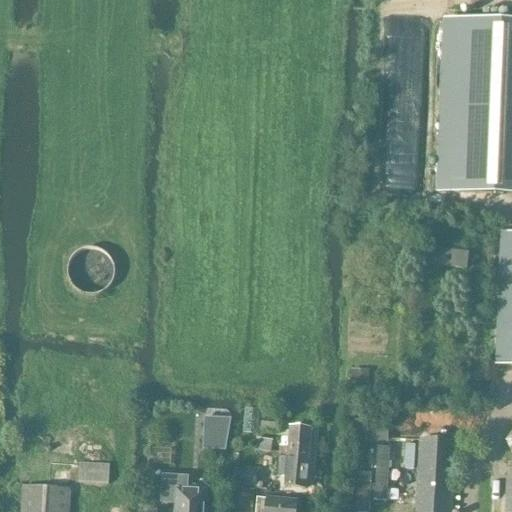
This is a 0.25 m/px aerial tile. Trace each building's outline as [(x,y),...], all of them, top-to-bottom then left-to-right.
[(511,23),(439,22),(431,194),(511,198),(511,23)] [(496,351),(495,367),(496,367),(511,367),(511,235),(501,235),(496,351)] [(469,253),(421,247),(419,264),(467,270),(469,253)] [(115,273),(115,272),(115,267),(114,263),(112,260),(109,256),(106,254),(102,250),(97,249),(93,248),(90,248),(84,250),(80,251),(75,255),(70,262),(68,266),(68,272),(68,276),(69,280),(71,285),(74,289),(77,291),(81,294),(86,296),(90,296),(94,296),(99,295),(103,293),(108,290),(111,286),(113,282),(115,278),(115,273)] [(240,437),(251,438),(253,417),(256,417),(256,413),(254,413),(254,407),(243,406),(240,437)] [(78,463),(110,464),(112,415),(80,414),(78,463)] [(277,431),(277,421),(262,420),(261,430),(277,431)] [(360,421),(361,443),(388,442),(388,421),(360,421)] [(280,447),(279,458),(308,460),(310,431),(289,429),(289,439),(281,438),(280,447)] [(272,442),(256,440),(254,452),(271,454),(272,442)] [(419,442),(415,511),(451,511),(455,443),(419,442)] [(365,486),(391,487),(393,450),(367,449),(365,486)] [(279,458),(278,469),(286,469),(284,488),(305,490),(308,460),(279,458)] [(108,485),(109,467),(80,465),(79,484),(108,485)] [(257,471),(234,469),(233,487),(256,489),(257,471)] [(162,476),(160,505),(176,506),(175,511),(202,511),(204,488),(189,487),(189,477),(162,476)] [(24,488),(22,511),(67,511),(69,490),(24,488)] [(247,511),(250,492),(230,490),(227,511),(247,511)] [(295,511),(296,504),(266,501),(257,500),(255,511),(295,511)]
